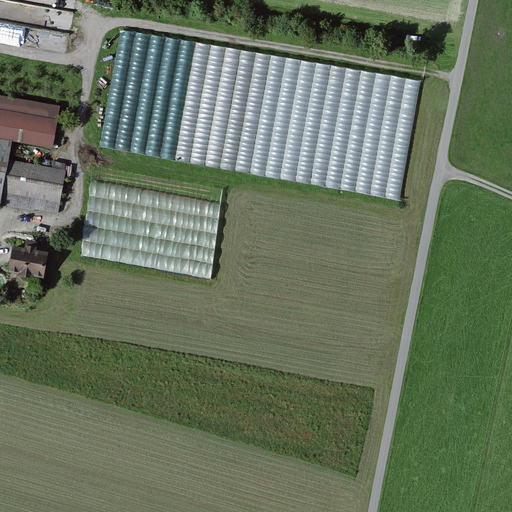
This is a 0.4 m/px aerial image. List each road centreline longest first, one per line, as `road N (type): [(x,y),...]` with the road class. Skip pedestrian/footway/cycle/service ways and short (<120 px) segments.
road 1 (unclassified): [(472,0),(372,511)]
road 2 (track): [(457,77),(112,20),(68,57),(0,46)]
